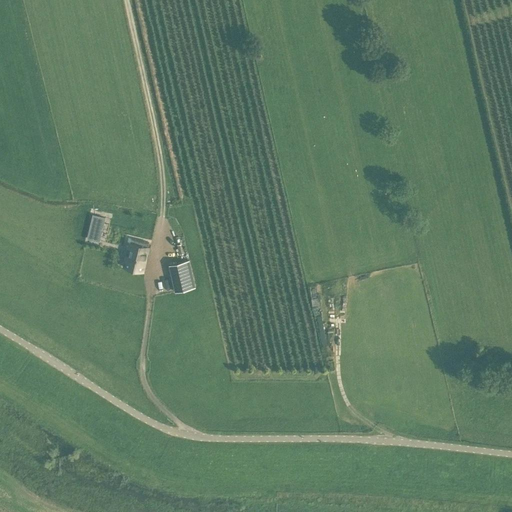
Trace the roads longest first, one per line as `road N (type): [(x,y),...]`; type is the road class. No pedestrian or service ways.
road 1 (unclassified): [(511,453),(173,432),(0,330)]
road 2 (track): [(125,0),(161,170),(162,217)]
